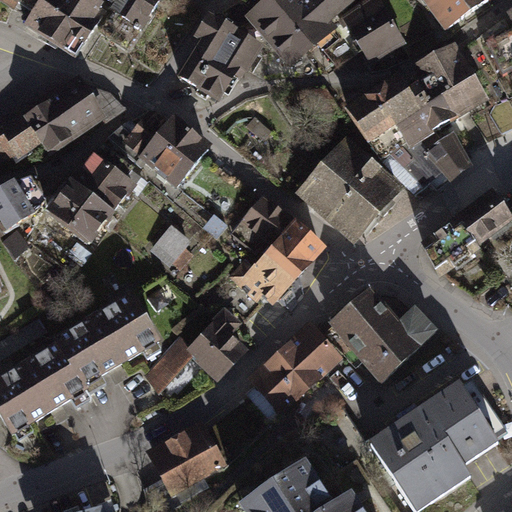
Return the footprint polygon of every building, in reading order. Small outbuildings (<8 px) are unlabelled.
[(110,14),(89,0),(48,0),(30,28),(79,60),(110,14)] [(143,39),(169,0),(124,0),(112,18),(143,39)] [(296,78),(338,42),(334,36),(309,6),(303,0),(279,0),(251,24),(296,78)] [(334,36),(378,0),(315,0),(309,6),(334,36)] [(487,0),(420,0),(448,44),(496,14),(487,0)] [(373,68),(408,47),(382,2),(350,29),(373,68)] [(178,85),(200,99),(238,36),(211,20),(195,46),(200,49),(178,85)] [(266,53),(238,36),(200,99),(221,112),(243,77),(249,81),(266,53)] [(401,84),(424,125),(479,95),(461,55),(401,84)] [(29,121),(0,133),(0,175),(49,155),(53,161),(109,127),(83,84),(26,118),(29,121)] [(349,113),(372,155),(403,136),(424,125),(401,84),(349,113)] [(490,114),(479,95),(424,125),(403,136),(432,188),(472,166),(454,133),(490,114)] [(125,140),(145,160),(176,128),(156,109),(125,140)] [(215,158),(180,124),(176,128),(145,160),(180,194),(215,158)] [(404,201),(345,145),(303,189),(361,245),(404,201)] [(85,187),(126,221),(151,192),(110,158),(85,187)] [(85,187),(53,226),(94,260),(126,221),(85,187)] [(18,192),(0,201),(0,228),(12,250),(41,233),(18,192)] [(275,257),(300,230),(268,200),(243,226),(275,257)] [(511,213),(508,215),(499,201),(424,254),(442,287),(511,238),(511,213)] [(152,252),(172,269),(194,245),(174,228),(152,252)] [(333,262),(300,230),(273,259),(305,291),(333,262)] [(305,291),(273,259),(246,287),(278,319),(305,291)] [(419,315),(400,330),(369,294),(330,326),(384,390),(441,341),(419,315)] [(137,307),(60,351),(62,354),(87,398),(165,354),(137,307)] [(254,357),(222,321),(195,345),(188,351),(220,387),(254,357)] [(344,365),(313,333),(255,388),(286,420),(344,365)] [(183,348),(146,382),(165,403),(202,369),(183,348)] [(62,354),(0,388),(0,424),(12,445),(89,401),(87,398),(62,354)] [(462,390),(370,445),(410,511),(444,511),(477,493),(469,478),(503,458),(462,390)] [(204,423),(150,454),(175,498),(229,468),(204,423)] [(364,511),(359,503),(344,511),(337,511),(316,478),(261,511),(364,511)]
